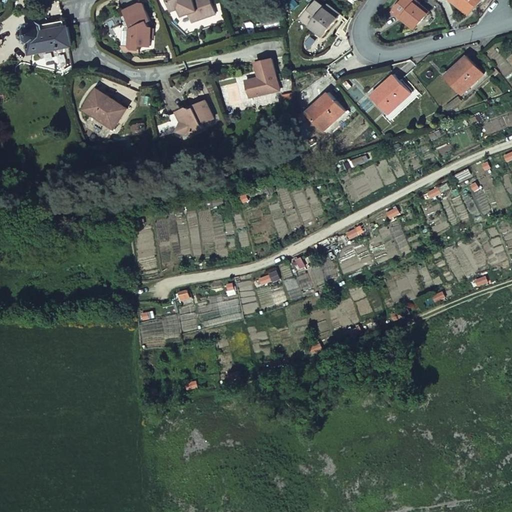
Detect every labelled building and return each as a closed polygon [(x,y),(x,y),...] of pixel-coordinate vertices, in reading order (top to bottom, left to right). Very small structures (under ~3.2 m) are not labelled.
[(179,9),(182,15),(182,17),(190,14),(192,22),(216,14),(211,0),(166,0),(171,12),(179,9)] [(364,0),(348,0),(359,8),(364,0)] [(430,12),(416,0),(404,0),(394,12),(414,30),(430,12)] [(483,0),(450,0),(469,16),(483,0)] [(338,19),(318,1),(302,20),(323,37),(338,19)] [(149,27),(146,22),(150,21),(143,4),(139,3),(124,9),(132,27),(130,28),(129,46),(131,48),(139,49),(139,45),(150,46),(150,38),(151,27),(149,27)] [(66,28),(65,21),(42,25),(38,23),(27,25),(24,30),(26,41),(31,44),(32,53),(69,46),(66,28)] [(485,75),(468,56),(445,76),(462,95),(485,75)] [(251,98),(280,92),(273,60),(257,63),(260,79),(247,81),(251,98)] [(412,94),(395,75),(372,95),(389,114),(412,94)] [(86,110),(115,130),(128,110),(99,90),(86,110)] [(346,112),(329,93),(307,113),(324,132),(346,112)] [(187,135),(204,128),(202,124),(214,119),(207,101),(196,105),(195,108),(192,109),(187,108),(177,112),(181,121),(177,130),(187,135)]
